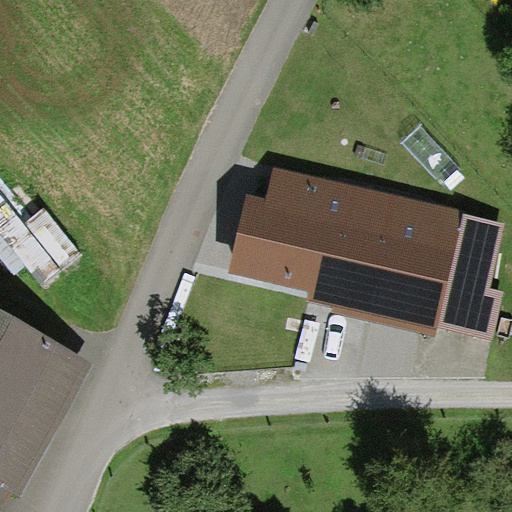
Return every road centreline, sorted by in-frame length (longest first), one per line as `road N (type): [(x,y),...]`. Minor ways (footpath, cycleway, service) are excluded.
road 1 (residential): [(72,511),(251,72),(289,0)]
road 2 (track): [(123,386),(169,406),(511,393)]
